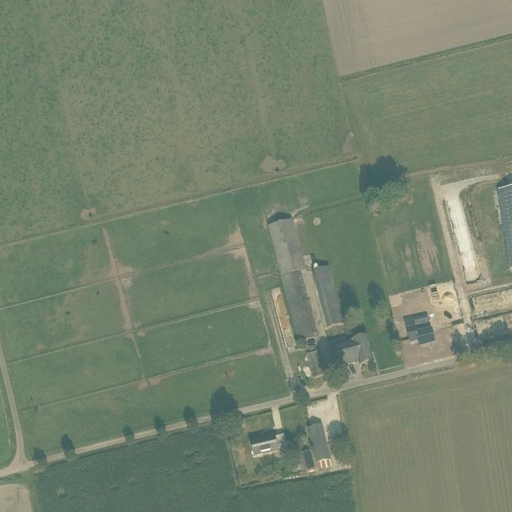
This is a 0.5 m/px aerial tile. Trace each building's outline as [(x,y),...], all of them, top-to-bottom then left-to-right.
[(511,270),(511,189),(498,191),(504,230),(510,271),(511,270)] [(420,269),(424,287),(446,283),(428,192),(404,197),(414,249),(425,246),(430,267),(420,269)] [(268,227),(300,344),(318,339),(300,273),(306,271),(292,221),(268,227)] [(386,239),(397,294),(422,289),(410,234),(386,239)] [(463,269),(466,284),(481,281),(478,266),(463,269)] [(345,325),(329,269),(313,274),(328,329),(345,325)] [(422,301),(424,308),(451,301),(447,286),(411,296),(413,304),(422,301)] [(416,335),(420,349),(435,345),(432,332),(431,332),(429,320),(421,322),(422,328),(415,330),(416,335)] [(331,348),(337,369),(359,363),(360,367),(374,363),(367,338),(331,348)] [(307,355),(314,379),(325,376),(319,352),(307,355)] [(308,429),(317,465),(318,471),(332,468),(330,461),(322,426),(308,429)] [(278,452),(275,437),(251,443),(254,457),(278,452)] [(310,452),(303,454),(308,471),(315,469),(310,452)]
